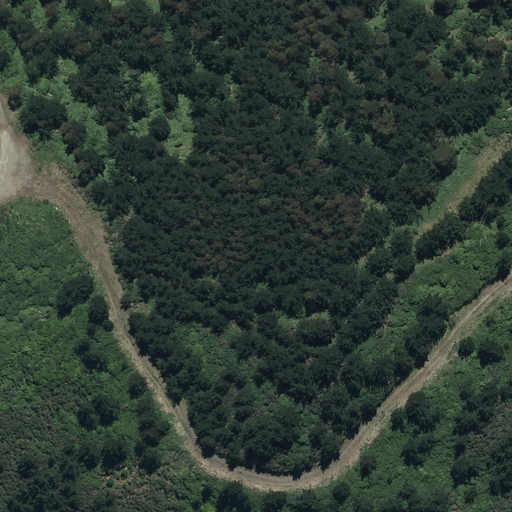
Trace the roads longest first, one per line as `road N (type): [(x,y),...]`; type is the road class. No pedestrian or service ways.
road 1 (track): [(3,168),(48,192),(84,232),(188,440),(242,478),(311,479),(511,277)]
road 2 (track): [(511,149),(432,223),(331,346)]
